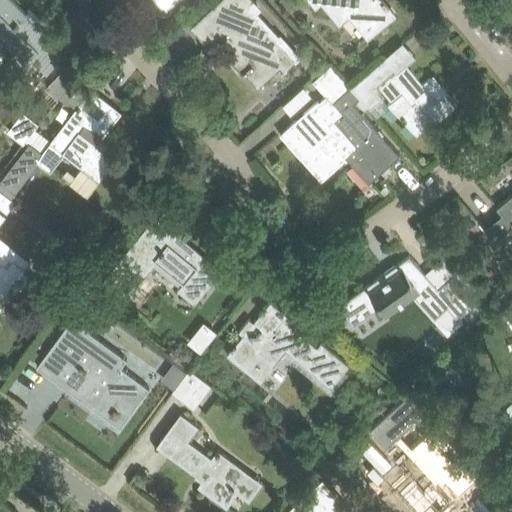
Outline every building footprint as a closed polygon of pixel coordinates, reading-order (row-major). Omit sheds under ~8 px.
[(32,57),(47,72),(64,55),(48,39),(50,37),(12,0),(0,0),(0,33),(3,37),(1,39),(26,63),(32,57)] [(177,0),(155,0),(165,11),(177,0)] [(219,0),(199,19),(208,29),(219,18),(233,33),(224,42),(233,52),(236,50),(250,64),(243,71),(245,73),(246,73),(259,86),(280,66),(284,70),(299,55),(280,35),(278,36),(256,12),(260,9),(251,0),(219,0)] [(319,3),(338,24),(350,14),(368,36),(394,14),(389,7),(390,6),(385,0),(384,1),(382,0),(312,0),(317,5),(319,3)] [(358,97),(368,108),(382,96),(374,86),(395,69),(386,58),(352,86),(350,88),(358,97)] [(346,80),(330,63),(311,81),(324,95),(282,133),(322,178),(345,157),(333,145),(346,134),(333,119),(341,112),(327,97),(346,80)] [(407,64),(380,86),(391,100),(388,102),(399,115),(401,113),(417,133),(432,120),(435,123),(455,106),(430,76),(423,83),(407,64)] [(369,182),(400,154),(352,103),(358,97),(350,88),(352,86),(346,80),(327,97),(341,112),(333,119),(346,134),(333,145),(345,157),(345,156),(369,182)] [(29,141),(0,178),(0,179),(15,191),(38,161),(50,170),(64,153),(99,180),(103,174),(115,158),(96,143),(121,111),(91,89),(79,105),(43,151),(29,141)] [(23,110),(7,130),(23,143),(39,123),(23,110)] [(485,228),(499,245),(511,234),(511,193),(497,207),(502,213),(485,228)] [(0,295),(8,285),(11,287),(14,283),(11,281),(26,263),(18,257),(20,254),(0,238),(0,218),(3,215),(0,212),(0,295)] [(101,282),(124,300),(145,274),(163,289),(174,275),(182,282),(177,289),(194,303),(222,269),(156,215),(101,282)] [(374,281),(371,283),(370,282),(335,308),(335,309),(340,306),(354,325),(380,307),(385,314),(414,293),(435,317),(447,306),(456,316),(473,301),(452,277),(458,273),(456,271),(439,287),(429,277),(429,278),(426,275),(427,274),(409,255),(396,264),(396,265),(386,272),(386,271),(374,280),(374,281)] [(286,349),(317,376),(330,387),(349,365),(321,342),(317,347),(285,320),(289,316),(271,301),(254,322),(250,319),(239,331),(243,335),(227,355),(260,381),(286,349)] [(511,301),(500,312),(511,325),(511,301)] [(95,322),(78,310),(37,365),(98,410),(104,402),(113,409),(112,411),(116,414),(117,412),(126,419),(150,388),(121,366),(127,359),(88,330),(95,322)] [(187,341),(202,352),(219,329),(204,319),(187,341)] [(194,408),(211,386),(189,369),(172,390),(194,408)] [(428,406),(414,389),(372,427),(387,443),(428,406)] [(511,399),(503,408),(511,417),(511,399)] [(227,505),(239,489),(239,488),(234,485),(245,470),(217,450),(212,458),(186,439),(197,425),(181,413),(158,444),(204,478),(199,485),(227,505)] [(433,481),(408,504),(415,511),(439,511),(481,474),(441,430),(417,452),(412,457),(433,481)] [(354,511),(323,477),(283,511),(354,511)] [(16,511),(0,499),(0,511),(16,511)]
